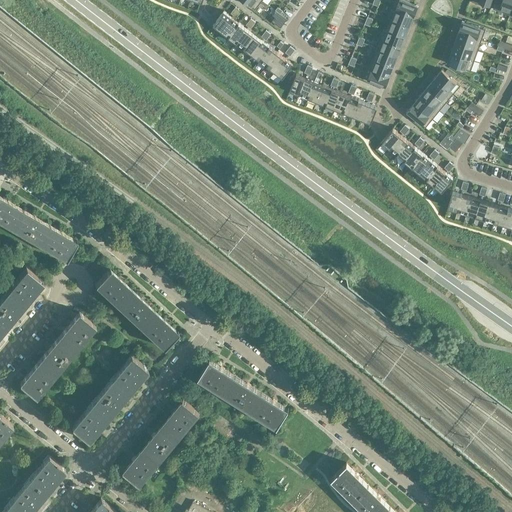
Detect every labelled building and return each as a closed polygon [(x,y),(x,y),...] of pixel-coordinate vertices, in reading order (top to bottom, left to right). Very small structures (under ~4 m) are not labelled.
[(262,0),(243,0),(255,9),(262,0)] [(404,0),(393,0),(391,7),(414,16),(418,5),(404,0)] [(509,15),(511,6),(511,0),(496,0),(493,9),(509,15)] [(410,26),(414,16),(391,7),(387,17),(389,18),(410,26)] [(212,26),(220,32),(232,17),(224,10),(212,26)] [(276,10),(272,15),(284,23),(287,19),(276,10)] [(228,37),(239,22),(232,17),(220,32),(228,37)] [(389,18),(385,27),(385,28),(406,36),(410,26),(389,18)] [(458,31),(481,40),(485,29),(462,21),(458,31)] [(228,37),(235,43),(247,28),(239,22),(228,37)] [(402,46),(406,36),(385,28),(385,27),(383,26),(379,37),(402,46)] [(254,34),(247,28),(235,43),(243,49),(254,34)] [(481,40),(458,31),(455,42),(478,50),(481,40)] [(251,55),(252,53),(262,40),(254,34),(243,49),(251,55)] [(379,37),(375,47),(398,56),(402,46),(379,37)] [(270,46),(262,40),(252,53),(260,59),(270,46)] [(511,44),(500,40),(498,45),(504,47),(511,50),(511,48),(511,44)] [(478,50),(455,42),(451,52),(474,60),(478,50)] [(260,59),(267,64),(267,65),(277,52),(270,46),(260,59)] [(394,66),(398,56),(375,47),(371,57),(394,66)] [(265,66),(273,73),(285,57),(277,52),(267,65),(267,64),(265,66)] [(474,60),(451,52),(447,62),(470,71),(474,60)] [(285,57),(273,73),(281,79),(293,63),(285,57)] [(371,57),(367,67),(390,76),(394,66),(371,57)] [(498,63),(496,68),(506,71),(508,67),(498,63)] [(390,76),(367,67),(363,77),(385,86),(390,76)] [(434,78),(453,93),(460,85),(442,69),(434,78)] [(289,91),(298,95),(306,77),(296,74),(289,91)] [(314,81),(306,77),(298,95),(308,99),(309,97),(308,97),(314,81)] [(428,86),(446,102),(453,93),(434,78),(428,86)] [(317,100),(323,85),(314,81),(308,97),(309,97),(317,100)] [(332,88),(323,85),(317,100),(316,102),(325,106),(332,88)] [(440,110),(446,102),(428,86),(421,94),(440,110)] [(341,92),(332,88),(325,106),(334,109),(341,92)] [(343,113),(350,95),(341,92),(334,109),(343,113)] [(440,110),(421,94),(414,103),(433,118),(440,110)] [(359,99),(350,95),(343,113),(352,117),(359,99)] [(368,103),(359,99),(352,117),(361,120),(368,103)] [(471,102),(468,106),(473,110),(480,114),(484,109),(471,102)] [(377,106),(368,103),(361,120),(370,124),(377,106)] [(433,118),(414,103),(407,111),(426,127),(433,118)] [(465,143),(470,134),(461,128),(460,127),(453,136),(456,138),(465,143)] [(381,142),(388,149),(400,134),(393,128),(381,142)] [(400,134),(388,149),(396,155),(398,153),(397,153),(408,140),(400,134)] [(398,153),(404,159),(405,159),(415,146),(408,140),(397,153),(398,153)] [(404,159),(403,161),(410,167),(423,153),(415,146),(405,159),(404,159)] [(410,167),(418,173),(430,159),(423,153),(410,167)] [(438,165),(430,159),(418,173),(426,180),(427,178),(438,165)] [(427,178),(434,184),(445,171),(438,165),(427,178)] [(445,171),(434,184),(442,190),(453,178),(445,171)] [(447,209),(457,212),(462,194),(453,191),(447,209)] [(457,212),(466,215),(472,196),(462,194),(457,212)] [(0,219),(12,226),(22,209),(0,196),(0,219)] [(472,196),(466,215),(475,217),(481,199),(472,196)] [(475,217),(485,220),(490,202),(481,199),(475,217)] [(499,205),(490,202),(485,220),(494,223),(499,205)] [(494,223),(503,226),(508,207),(499,205),(494,223)] [(503,226),(511,228),(511,208),(508,207),(503,226)] [(49,225),(22,209),(12,226),(39,242),(49,225)] [(76,240),(49,225),(39,242),(66,257),(76,240)] [(6,292),(22,304),(42,280),(26,267),(6,292)] [(118,304),(132,290),(109,268),(95,283),(118,304)] [(132,290),(118,304),(141,325),(154,311),(132,290)] [(6,292),(0,299),(0,326),(2,328),(22,304),(6,292)] [(79,311),(59,335),(74,348),(94,324),(79,311)] [(154,311),(141,325),(164,346),(177,332),(154,311)] [(59,335),(39,359),(55,372),(74,348),(59,335)] [(147,367),(131,354),(111,379),(127,391),(147,367)] [(55,372),(39,359),(19,383),(35,396),(55,372)] [(198,376),(225,393),(235,375),(209,359),(198,376)] [(225,393),(251,409),(262,392),(235,375),(225,393)] [(111,379),(92,403),(107,415),(127,391),(111,379)] [(288,408),(262,392),(251,409),(277,426),(288,408)] [(179,435),(199,411),(184,398),(164,422),(179,435)] [(107,415),(92,403),(72,427),(87,439),(107,415)] [(0,413),(0,437),(12,424),(0,413)] [(164,422),(144,446),(159,459),(179,435),(164,422)] [(286,434),(280,429),(274,436),(280,441),(286,434)] [(159,459),(144,446),(124,470),(139,483),(159,459)] [(64,467),(56,460),(49,454),(29,478),(44,491),(64,467)] [(332,476),(354,498),(368,484),(346,462),(332,476)] [(27,511),(44,491),(29,478),(9,502),(21,511),(27,511)] [(354,498),(367,511),(384,511),(390,506),(368,484),(354,498)] [(114,511),(116,510),(102,498),(89,511),(114,511)] [(185,508),(182,511),(213,511),(193,500),(187,510),(185,508)] [(21,511),(9,502),(0,511),(21,511)]
